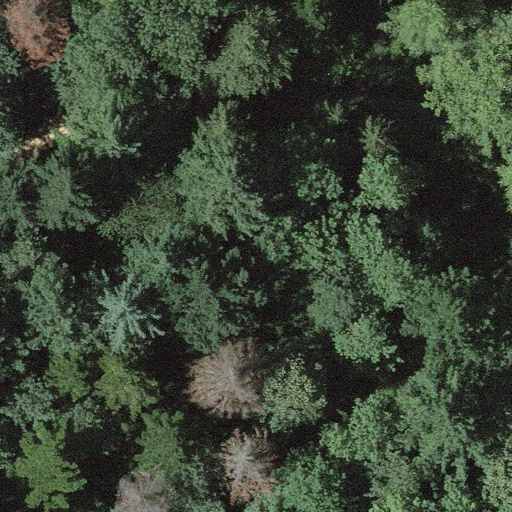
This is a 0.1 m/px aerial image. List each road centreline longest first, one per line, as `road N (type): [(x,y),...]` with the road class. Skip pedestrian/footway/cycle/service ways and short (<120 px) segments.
road 1 (unclassified): [(0,78),(335,104),(511,144)]
road 2 (track): [(335,104),(0,160)]
